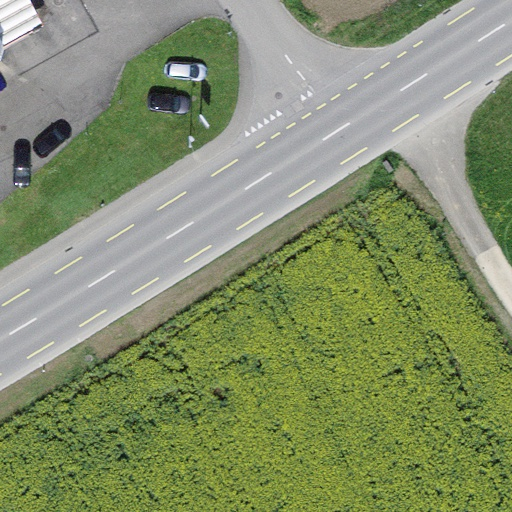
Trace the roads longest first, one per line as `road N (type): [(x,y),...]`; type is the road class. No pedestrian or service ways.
road 1 (secondary): [(336,130),(0,340)]
road 2 (track): [(511,276),(389,96)]
road 3 (secondary): [(511,20),(336,130)]
road 4 (residential): [(248,0),(336,130)]
